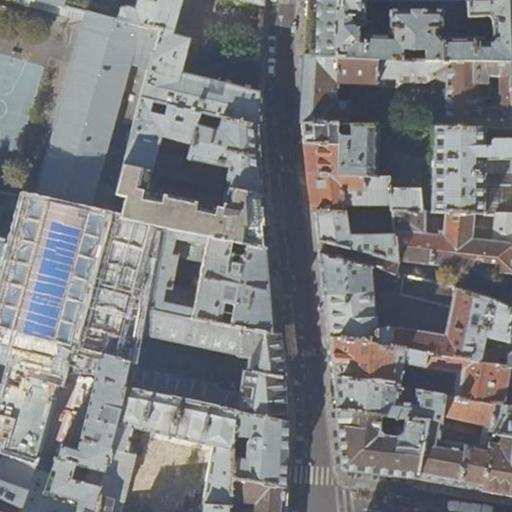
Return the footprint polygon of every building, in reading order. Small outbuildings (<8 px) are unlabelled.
[(0,0),(0,193),(22,198),(107,217),(111,206),(114,197),(121,167),(125,154),(105,148),(113,119),(132,124),(139,98),(156,31),(116,21),(61,5),(40,0),(0,0)] [(135,0),(132,11),(125,10),(119,10),(116,21),(156,31),(139,98),(257,128),(259,82),(244,82),(244,89),(178,73),(186,40),(170,36),(179,0),(238,0),(261,6),(261,0),(135,0)] [(376,16),(377,0),(342,0),(310,0),(310,26),(309,57),(508,62),(508,22),(507,0),(506,0),(420,0),(387,0),(387,36),(365,36),(363,38),(364,16),(376,16)] [(244,58),(260,61),(261,34),(249,33),(248,40),(249,40),(246,53),(245,53),(244,58)] [(303,88),(301,124),(349,126),(349,84),(395,86),(401,81),(445,83),(448,127),(485,128),(510,129),(510,123),(508,62),(309,57),(304,57),(304,58),(303,88)] [(125,154),(121,167),(149,173),(199,183),(225,188),(263,196),(260,159),(257,128),(139,98),(132,124),(125,154)] [(305,158),(306,175),(376,177),(378,126),(349,126),(301,124),(303,143),(305,158)] [(511,139),(485,140),(485,128),(448,127),(432,128),(431,172),(407,172),(407,175),(387,174),(387,177),(388,177),(389,188),(418,190),(420,212),(422,213),(511,214),(511,139)] [(122,198),(120,207),(111,206),(107,217),(153,225),(267,249),(265,226),(265,221),(263,196),(225,188),(223,196),(219,209),(144,191),(149,173),(121,167),(114,197),(122,198)] [(317,240),(317,241),(351,251),(396,260),(397,260),(392,221),(386,222),(386,232),(389,236),(348,238),(344,205),(389,205),(390,211),(420,212),(418,190),(389,188),(388,177),(387,177),(376,177),(306,175),(312,213),(316,213),(319,240),(317,240)] [(197,190),(223,196),(225,188),(199,183),(197,190)] [(22,198),(0,193),(0,283),(1,283),(23,199),(22,198)] [(54,458),(102,475),(123,388),(128,367),(134,332),(139,306),(144,271),(145,267),(153,225),(107,217),(23,199),(1,283),(0,283),(0,357),(12,361),(5,386),(4,388),(0,401),(0,438),(6,441),(4,450),(36,461),(54,458)] [(511,214),(422,213),(420,212),(390,211),(392,221),(397,260),(511,272),(511,214)] [(139,306),(242,329),(274,336),(270,287),(267,249),(153,225),(145,267),(151,268),(152,261),(157,261),(155,273),(144,271),(139,306)] [(318,249),(319,255),(395,275),(397,268),(397,265),(397,264),(396,260),(351,251),(317,241),(318,249)] [(321,275),(324,297),(373,293),(399,294),(401,277),(395,275),(319,255),(321,275)] [(326,318),(328,338),(507,368),(509,343),(510,336),(511,311),(500,307),(477,298),(401,277),(399,294),(450,307),(444,335),(427,332),(426,333),(396,327),(377,329),(373,293),(324,297),(325,310),(326,318)] [(511,299),(504,297),(500,307),(511,311),(511,299)] [(279,350),(278,338),(274,336),(242,329),(139,306),(134,332),(237,353),(237,355),(248,356),(245,372),(243,372),(238,395),(215,390),(215,386),(128,367),(123,388),(232,411),(287,423),(285,399),(284,394),(282,379),(279,350)] [(330,361),(332,379),(399,387),(402,364),(455,373),(453,398),(493,406),(501,406),(503,393),(507,368),(328,338),(330,361)] [(0,499),(20,508),(36,461),(4,450),(6,441),(0,438),(0,401),(4,388),(5,386),(12,361),(0,357),(0,499)] [(334,395),(335,410),(425,421),(440,423),(443,396),(415,390),(414,405),(398,403),(399,387),(332,379),(334,395)] [(102,475),(93,511),(227,511),(229,476),(232,411),(123,388),(102,475)] [(511,393),(503,393),(501,406),(511,407),(511,393)] [(442,484),(482,491),(489,432),(493,406),(453,398),(443,396),(440,423),(425,421),(418,479),(442,484)] [(511,423),(510,423),(511,407),(501,406),(493,406),(489,432),(511,435),(511,423)] [(425,421),(335,410),(342,468),(344,470),(418,479),(425,421)] [(229,476),(283,488),(286,449),(287,423),(232,411),(229,476)] [(490,492),(511,496),(511,491),(511,435),(489,432),(482,491),(490,492)] [(93,511),(102,475),(54,458),(43,496),(77,508),(75,511),(93,511)] [(281,511),(283,488),(229,476),(227,511),(281,511)] [(0,511),(18,511),(20,508),(0,499),(0,511)]
